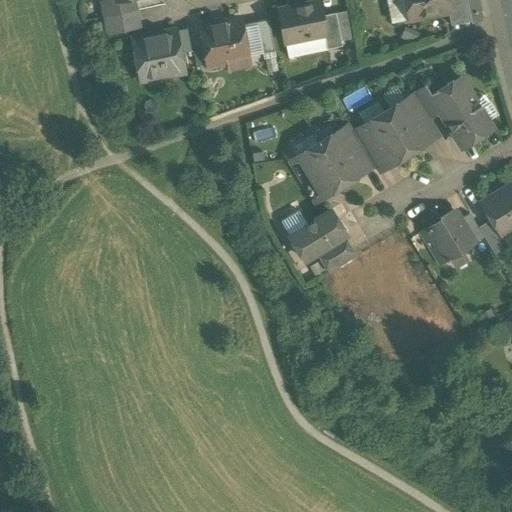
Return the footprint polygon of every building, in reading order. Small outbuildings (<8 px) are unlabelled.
[(132,0),(116,0),(113,1),(113,0),(108,0),(102,1),(105,16),(135,10),(132,0)] [(403,0),(408,20),(447,12),(448,12),(445,0),(403,0)] [(465,0),(445,0),(448,12),(447,12),(449,25),(469,21),(465,0)] [(318,1),(278,10),(284,41),(323,33),(325,33),(321,15),(318,1)] [(135,10),(105,16),(108,31),(138,25),(135,10)] [(334,13),(321,15),(325,33),(323,33),(326,49),(341,46),(334,13)] [(239,19),(200,27),(207,64),(246,56),(239,19)] [(268,20),(255,22),(261,53),(274,51),(268,20)] [(174,31),(133,39),(140,73),(153,70),(162,76),(182,72),(174,31)] [(475,101),(461,78),(431,96),(430,97),(439,111),(460,145),(490,126),(487,121),(475,101)] [(431,96),(425,87),(414,93),(429,117),(439,111),(430,97),(431,96)] [(429,117),(414,93),(404,99),(419,123),(429,117)] [(484,95),(475,101),(487,121),(497,115),(484,95)] [(419,123),(404,99),(383,112),(409,154),(429,141),(419,123)] [(409,154),(383,112),(363,125),(387,165),(388,166),(409,154)] [(352,131),(348,125),(338,131),(363,171),(373,165),(352,131)] [(387,165),(363,125),(352,131),(373,165),(377,171),(387,165)] [(363,171),(338,131),(318,143),(343,185),(363,172),(363,171)] [(343,185),(318,143),(297,156),(322,197),(343,185)] [(511,183),(480,202),(490,219),(500,234),(511,227),(511,183)] [(298,210),(281,221),(289,236),(290,235),(307,225),(298,210)] [(459,220),(453,210),(440,218),(441,220),(421,233),(440,264),(463,249),(468,250),(472,248),(472,244),(473,243),(459,220)] [(345,235),(330,211),(307,225),(290,235),(289,236),(304,260),(317,252),(341,237),(345,235)] [(477,227),(469,214),(459,220),(473,243),(483,237),(477,227)] [(490,219),(477,227),(483,237),(495,257),(509,249),(500,234),(490,219)] [(341,237),(317,252),(324,262),(347,247),(341,237)] [(347,247),(324,262),(330,272),(354,257),(347,247)]
